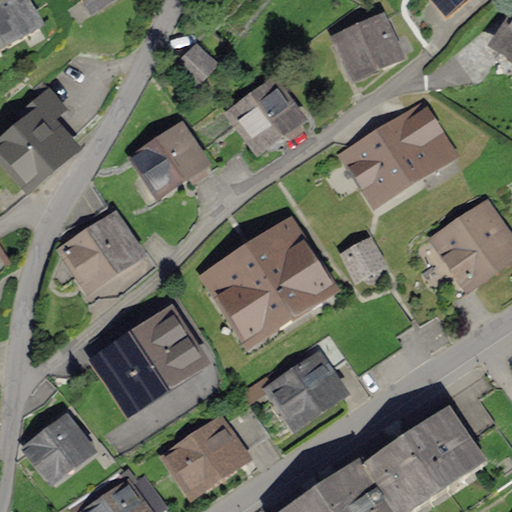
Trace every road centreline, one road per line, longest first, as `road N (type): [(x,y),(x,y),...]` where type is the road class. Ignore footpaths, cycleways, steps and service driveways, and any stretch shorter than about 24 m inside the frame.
road 1 (residential): [(14,385),(49,377),(205,227),(396,85),(470,71)]
road 2 (unclassified): [(477,342),(225,511)]
road 3 (residential): [(60,210),(177,0)]
road 4 (residential): [(14,385),(42,250),(60,210)]
